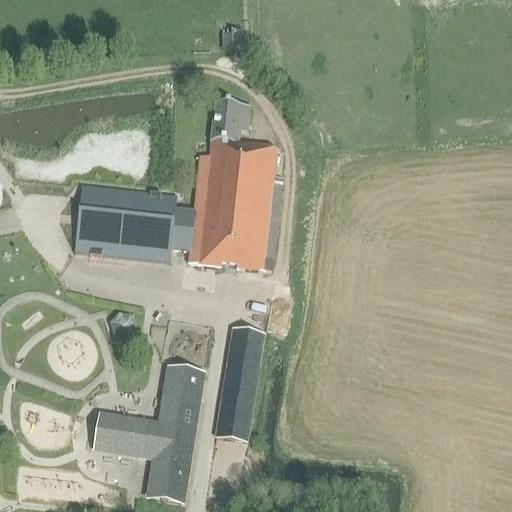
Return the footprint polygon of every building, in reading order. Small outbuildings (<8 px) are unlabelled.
[(241,34),(225,34),(225,53),(241,53),(241,34)] [(187,267),(193,268),(263,275),(277,152),(238,147),(240,135),(247,136),(250,109),(215,105),(210,145),(211,145),(209,160),(200,159),(193,216),(174,214),(176,200),(82,190),(75,255),(168,266),(170,252),(189,255),(187,267)] [(114,337),(134,340),(137,318),(117,315),(114,337)] [(215,441),(246,446),(263,337),(232,332),(215,441)] [(148,501),(181,506),(201,379),(169,373),(160,430),(152,428),(152,425),(142,424),(141,427),(100,420),(95,453),(154,462),(148,501)]
